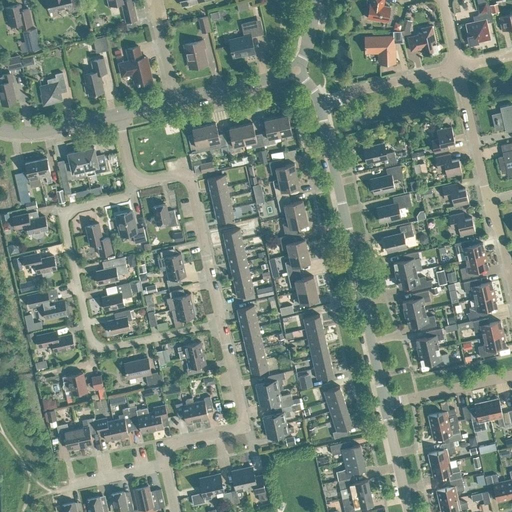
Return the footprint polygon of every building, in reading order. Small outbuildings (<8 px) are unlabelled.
[(46,0),(49,11),(66,7),(68,12),(81,9),(79,0),(46,0)] [(107,0),(109,4),(121,2),(125,21),(137,18),(132,0),(107,0)] [(383,5),(383,0),(370,0),(371,3),(370,2),(367,17),(387,20),(389,6),(383,5)] [(249,8),(247,1),(236,4),(238,11),(249,8)] [(490,11),(491,13),(499,11),(498,5),(505,3),(505,1),(497,3),(497,2),(489,4),(490,11)] [(486,2),(478,4),(479,13),(488,11),(486,2)] [(20,9),(19,3),(6,6),(10,24),(23,21),(24,25),(31,23),(28,7),(20,9)] [(511,10),(509,11),(509,13),(499,15),(502,30),(511,27),(511,10)] [(492,20),(491,13),(490,11),(477,14),(478,20),(466,23),(469,34),(467,35),(469,43),(478,41),(477,40),(489,37),(485,22),(492,20)] [(202,31),(209,29),(206,15),(199,17),(202,31)] [(246,54),(254,52),(250,36),(263,33),(260,18),(254,20),(241,23),(244,35),(230,38),(232,44),(230,45),(233,56),(246,53),(246,54)] [(400,30),(401,35),(410,32),(409,29),(412,20),(404,18),(400,30)] [(395,21),(393,28),(400,29),(402,23),(395,21)] [(435,42),(431,25),(421,27),(421,31),(418,32),(418,34),(407,36),(410,50),(421,47),(422,53),(432,51),(431,51),(437,49),(436,42),(435,42)] [(41,47),(36,27),(23,30),(27,50),(41,47)] [(394,61),(393,42),(403,42),(401,35),(400,30),(392,30),(393,36),(365,37),(365,51),(379,50),(380,62),(394,61)] [(96,52),(108,49),(104,35),(93,38),(96,52)] [(206,63),(202,48),(205,47),(203,39),(184,43),(186,54),(186,55),(187,60),(188,61),(192,60),(194,66),(206,63)] [(142,56),(140,45),(126,48),(129,60),(118,62),(121,75),(132,72),(135,83),(139,82),(141,83),(142,83),(144,82),(146,81),(147,80),(153,78),(147,54),(142,56)] [(9,68),(21,65),(19,55),(6,58),(9,68)] [(34,63),(33,56),(21,59),(23,65),(34,63)] [(96,92),(103,90),(99,73),(106,71),(103,57),(91,60),(93,70),(83,72),(85,81),(83,82),(85,92),(88,91),(88,94),(94,92),(94,93),(96,92)] [(13,80),(11,72),(0,74),(0,98),(1,103),(16,100),(11,80),(13,80)] [(43,104),(53,102),(53,100),(61,98),(59,88),(66,86),(62,72),(55,73),(56,77),(51,78),(52,82),(40,85),(42,93),(40,94),(43,104)] [(501,112),(495,113),(498,127),(504,126),(510,125),(511,130),(511,129),(511,102),(499,106),(501,112)] [(276,116),(280,135),(286,133),(287,139),(293,138),(287,114),(276,116)] [(274,136),(280,135),(276,116),(264,119),(267,131),(261,132),(264,144),(275,142),(274,136)] [(226,140),(224,132),(218,134),(215,122),(204,124),(208,143),(214,142),(215,147),(217,155),(228,152),(226,140)] [(264,144),(261,132),(255,134),(252,122),(241,124),(245,143),(251,141),(252,147),(264,144)] [(202,144),(208,143),(204,124),(192,127),(195,139),(189,140),(192,152),(203,150),(202,144)] [(239,144),(245,143),(241,124),(229,127),(232,139),(226,140),(228,152),(240,150),(239,144)] [(454,141),(451,126),(443,128),(441,126),(439,129),(436,129),(438,138),(431,139),(434,152),(449,149),(447,142),(454,141)] [(511,141),(500,144),(503,155),(498,156),(502,171),(506,170),(507,175),(511,173),(511,141)] [(384,153),(382,142),(373,144),(374,145),(363,148),(366,162),(383,158),(385,164),(396,161),(394,150),(384,153)] [(85,168),(86,174),(87,174),(88,175),(94,174),(95,172),(107,169),(104,155),(96,156),(93,146),(80,149),(85,168)] [(285,157),(296,154),(295,148),(283,151),(285,157)] [(85,176),(86,174),(85,168),(80,149),(67,152),(70,162),(64,164),(67,178),(68,178),(74,177),(76,178),(85,176)] [(413,159),(425,156),(423,150),(411,152),(413,159)] [(451,159),(450,153),(435,156),(438,169),(445,167),(447,176),(462,172),(458,157),(451,159)] [(36,159),(40,176),(45,175),(47,182),(52,181),(50,174),(46,157),(36,159)] [(278,178),(297,174),(294,162),(282,165),(280,158),(268,161),(271,173),(277,172),(278,178)] [(34,178),(40,176),(36,159),(25,161),(29,179),(31,186),(35,185),(34,178)] [(202,171),(215,168),(213,160),(200,163),(202,171)] [(416,174),(426,171),(424,161),(413,164),(416,174)] [(384,192),(393,190),(390,179),(403,176),(400,164),(386,167),(387,174),(370,178),(374,192),(384,190),(384,192)] [(254,175),(253,167),(249,168),(252,183),(257,182),(255,175),(254,175)] [(210,188),(227,185),(224,174),(207,178),(210,188)] [(277,198),(289,195),(287,188),(299,185),(297,174),(278,178),(272,179),(276,194),(270,196),(270,199),(277,198)] [(67,178),(61,180),(64,193),(71,191),(68,178),(67,178)] [(26,201),(31,200),(27,181),(21,182),(26,201)] [(458,189),(456,182),(441,186),(444,198),(451,197),(453,205),(468,202),(465,187),(458,189)] [(212,199),(229,195),(227,185),(210,188),(212,199)] [(423,189),(424,197),(433,195),(431,187),(423,189)] [(59,201),(66,200),(63,188),(56,190),(59,201)] [(257,202),(264,200),(262,192),(255,193),(257,202)] [(391,220),(399,218),(397,208),(411,204),(409,192),(392,196),(394,203),(377,207),(380,221),(391,218),(391,220)] [(215,210),(232,206),(229,195),(212,199),(215,210)] [(286,215),(305,211),(302,199),(290,202),(289,195),(277,198),(279,210),(285,209),(286,215)] [(31,200),(26,201),(27,208),(38,206),(36,199),(31,200)] [(167,211),(165,203),(153,206),(156,215),(151,216),(150,218),(151,222),(153,223),(157,222),(157,223),(164,222),(165,226),(177,223),(174,209),(167,211)] [(232,206),(215,210),(217,221),(234,217),(232,206)] [(42,229),(48,228),(45,215),(39,216),(37,209),(28,212),(12,216),(15,228),(27,225),(28,232),(32,231),(33,234),(37,236),(40,235),(43,232),(42,229)] [(137,227),(133,210),(116,214),(121,235),(133,232),(135,242),(147,239),(143,226),(137,227)] [(9,218),(8,211),(0,212),(0,217),(1,220),(9,218)] [(285,235),(291,234),(292,234),(297,232),(295,225),(308,222),(305,211),(286,215),(288,221),(282,222),(285,235)] [(464,218),(463,211),(448,215),(451,227),(458,226),(460,234),(475,231),(471,216),(464,218)] [(102,238),(98,222),(85,225),(90,244),(97,243),(100,254),(112,252),(108,236),(102,238)] [(398,250),(406,248),(404,237),(413,234),(411,223),(399,226),(401,232),(384,236),(387,250),(397,248),(398,250)] [(225,242),(242,238),(239,228),(223,231),(225,242)] [(183,239),(182,231),(172,233),(173,241),(183,239)] [(289,254),(307,249),(305,238),(293,241),(291,234),(285,235),(279,236),(282,249),(287,247),(289,254)] [(227,253),(244,249),(242,238),(225,242),(227,253)] [(465,258),(485,254),(482,242),(469,245),(467,239),(454,242),(456,252),(463,251),(465,258)] [(166,267),(183,263),(181,252),(175,253),(174,247),(160,250),(161,257),(157,258),(159,267),(165,266),(166,267)] [(230,264),(247,260),(244,249),(227,253),(230,264)] [(287,273),(299,271),(298,264),(310,261),(307,249),(289,254),(290,260),(285,261),(287,273)] [(407,259),(393,262),(396,274),(416,269),(422,268),(419,256),(418,250),(405,253),(407,259)] [(38,258),(37,252),(23,255),(26,267),(35,265),(37,272),(42,271),(43,275),(46,276),(49,275),(52,273),(51,268),(56,267),(54,254),(38,258)] [(274,274),(281,273),(276,254),(270,256),(274,274)] [(485,254),(465,258),(467,266),(460,267),(462,278),(475,275),(474,269),(488,266),(485,254)] [(111,266),(96,270),(99,283),(118,278),(117,273),(128,271),(124,255),(110,259),(109,259),(111,266)] [(22,268),(20,256),(13,257),(16,269),(22,268)] [(232,274),(249,270),(247,260),(230,264),(232,274)] [(183,263),(166,267),(168,278),(166,279),(168,285),(182,282),(180,276),(186,275),(183,263)] [(416,269),(396,274),(399,286),(412,283),(414,289),(432,284),(430,279),(426,280),(424,275),(417,277),(416,269)] [(444,269),(438,270),(441,282),(447,280),(444,269)] [(235,285),(252,281),(249,270),(232,274),(235,285)] [(270,277),(269,270),(261,272),(263,278),(270,277)] [(297,291),(316,286),(313,275),(301,278),(299,271),(287,273),(290,286),(296,284),(297,291)] [(448,281),(455,280),(454,271),(446,272),(448,281)] [(474,297),(494,293),(491,281),(478,284),(476,278),(463,281),(465,292),(472,290),(474,297)] [(35,288),(33,279),(19,282),(21,291),(35,288)] [(105,308),(124,304),(123,297),(132,295),(129,281),(116,284),(117,292),(102,296),(105,308)] [(132,282),(131,283),(133,292),(142,290),(141,286),(140,281),(132,282)] [(252,281),(235,285),(237,296),(254,292),(252,281)] [(148,292),(157,289),(156,283),(146,285),(147,288),(148,292)] [(58,285),(49,287),(52,296),(60,294),(58,285)] [(258,296),(274,293),(272,285),(256,288),(258,296)] [(316,286),(297,291),(298,297),(293,298),(294,303),(318,298),(316,286)] [(171,309),(192,304),(190,292),(184,294),(183,288),(169,291),(170,296),(166,297),(167,302),(170,302),(171,309)] [(405,313),(425,308),(423,301),(430,299),(428,289),(414,292),(416,298),(402,301),(405,313)] [(49,302),(47,291),(36,294),(36,292),(27,294),(29,305),(43,302),(43,303),(46,318),(67,313),(63,298),(49,302)] [(144,294),(147,306),(155,305),(152,292),(144,294)] [(494,293),(474,297),(476,305),(469,307),(470,311),(467,312),(469,317),(484,314),(483,308),(497,305),(494,293)] [(192,304),(171,309),(174,320),(177,319),(195,315),(192,304)] [(239,319),(256,315),(254,304),(237,308),(239,319)] [(281,314),(293,311),(292,304),(279,307),(281,314)] [(110,333),(130,328),(128,319),(132,318),(130,308),(114,312),(115,318),(107,320),(110,333)] [(425,308),(405,313),(408,325),(421,322),(422,328),(436,325),(433,314),(426,316),(425,308)] [(25,312),(28,328),(44,325),(42,318),(35,320),(33,310),(25,312)] [(150,325),(157,324),(154,310),(147,311),(150,325)] [(305,327),(322,324),(319,313),(303,317),(305,327)] [(241,329),(258,326),(256,315),(239,319),(241,329)] [(483,336),(503,332),(500,320),(486,323),(485,317),(472,320),(474,330),(481,329),(483,336)] [(308,337),(324,334),(322,324),(305,327),(308,337)] [(244,340),(261,336),(258,326),(241,329),(244,340)] [(418,351),(438,346),(436,339),(443,337),(441,327),(428,330),(429,336),(416,339),(418,351)] [(71,333),(56,336),(54,330),(36,334),(39,346),(53,343),(55,350),(74,345),(71,333)] [(34,338),(33,331),(26,332),(28,340),(34,338)] [(503,332),(483,336),(484,344),(477,346),(480,356),(493,353),(492,347),(505,344),(503,332)] [(310,347),(326,344),(324,334),(308,337),(310,347)] [(246,351),(263,347),(261,336),(244,340),(246,351)] [(186,356),(203,352),(201,341),(177,346),(180,357),(186,356)] [(312,357),(328,354),(326,344),(310,347),(312,357)] [(438,346),(418,351),(421,363),(435,360),(436,366),(449,363),(447,352),(440,354),(438,346)] [(249,361),(266,358),(263,347),(246,351),(249,361)] [(159,364),(165,363),(162,349),(156,350),(159,364)] [(206,363),(203,352),(186,356),(188,367),(186,367),(188,373),(201,370),(200,364),(206,363)] [(314,368),(331,364),(328,354),(312,357),(314,368)] [(151,372),(147,356),(124,362),(127,378),(145,374),(147,384),(159,381),(157,371),(151,372)] [(266,358),(249,361),(251,372),(268,368),(266,358)] [(37,368),(47,366),(45,359),(35,361),(37,368)] [(331,364),(314,368),(317,378),(333,374),(331,364)] [(87,390),(83,371),(62,376),(63,382),(62,384),(63,387),(64,388),(65,390),(69,389),(70,394),(87,390)] [(258,394),(278,389),(283,388),(282,383),(283,383),(282,378),(285,377),(283,371),(268,375),(269,381),(256,384),(258,394)] [(205,376),(206,382),(217,379),(216,373),(205,376)] [(310,373),(298,376),(300,387),(312,385),(310,373)] [(94,389),(103,387),(101,374),(91,376),(94,389)] [(327,400),(343,395),(339,385),(323,390),(327,400)] [(278,389),(258,394),(260,404),(280,400),(281,406),(293,403),(290,392),(279,395),(278,389)] [(126,392),(111,395),(112,402),(127,399),(126,392)] [(193,401),(197,419),(208,417),(207,411),(213,410),(210,395),(203,397),(204,399),(193,401)] [(330,410),(346,405),(343,395),(327,400),(330,410)] [(52,399),(51,396),(42,398),(44,409),(57,406),(55,398),(52,399)] [(197,419),(193,401),(192,396),(186,397),(185,399),(186,403),(182,404),(181,401),(175,403),(178,417),(184,416),(186,422),(197,419)] [(510,422),(507,410),(501,412),(498,397),(486,400),(490,418),(496,416),(498,425),(510,422)] [(483,419),(490,418),(486,400),(474,403),(477,417),(471,419),(474,430),(485,428),(483,419)] [(92,407),(90,401),(82,403),(84,409),(92,407)] [(148,411),(152,429),(163,427),(161,417),(167,416),(165,403),(153,406),(154,410),(148,411)] [(152,429),(148,411),(147,406),(136,408),(136,405),(128,406),(131,419),(138,418),(141,432),(152,429)] [(333,420),(349,415),(346,405),(330,410),(333,420)] [(464,418),(470,417),(468,405),(461,406),(464,418)] [(125,421),(131,419),(128,406),(122,407),(123,413),(118,414),(119,418),(113,419),(117,437),(128,435),(125,421)] [(48,421),(57,419),(54,408),(46,410),(46,411),(44,411),(46,420),(48,419),(48,421)] [(430,426),(457,419),(456,413),(455,413),(454,408),(428,414),(430,426)] [(265,426),(285,421),(284,416),(290,415),(289,410),(263,416),(265,426)] [(344,427),(352,425),(349,415),(333,420),(336,430),(332,431),(334,437),(346,433),(344,427)] [(117,437),(113,419),(107,420),(106,416),(95,419),(98,433),(104,432),(106,440),(117,437)] [(89,430),(95,429),(92,417),(82,419),(83,426),(68,429),(67,422),(57,424),(60,439),(65,438),(68,448),(92,443),(89,430)] [(457,419),(430,426),(433,438),(448,435),(449,441),(461,438),(458,426),(459,426),(457,419)] [(285,421),(265,426),(268,436),(294,431),(293,426),(287,427),(285,421)] [(286,444),(295,442),(293,435),(285,437),(286,444)] [(466,435),(466,450),(477,450),(477,435),(466,435)] [(343,460),(362,455),(359,443),(346,446),(345,440),(329,444),(331,453),(341,451),(343,460)] [(430,464),(448,460),(447,454),(455,452),(452,440),(449,441),(440,443),(442,449),(428,452),(430,464)] [(481,450),(497,448),(496,441),(480,443),(481,450)] [(337,479),(353,476),(352,470),(365,467),(362,455),(343,460),(345,468),(335,470),(337,479)] [(480,465),(478,455),(472,456),(475,467),(480,465)] [(449,479),(461,476),(458,465),(457,465),(455,458),(448,460),(430,464),(433,476),(447,473),(449,479)] [(242,468),(246,488),(252,486),(253,493),(257,492),(259,500),(267,498),(261,473),(254,474),(252,465),(242,468)] [(241,489),(246,488),(242,468),(232,470),(236,489),(230,491),(233,502),(239,501),(238,496),(242,495),(241,489)] [(233,502),(230,491),(224,492),(220,473),(210,475),(214,495),(219,494),(221,500),(225,499),(226,504),(233,502)] [(508,498),(504,480),(498,481),(496,473),(484,475),(487,487),(493,486),(496,500),(508,498)] [(204,497),(214,495),(210,475),(199,477),(202,491),(191,494),(193,504),(205,501),(204,497)] [(341,497),(370,490),(367,478),(354,481),(353,476),(337,479),(341,497)] [(439,501),(458,496),(457,495),(464,488),(462,483),(461,476),(449,479),(450,485),(436,489),(439,501)] [(148,484),(134,488),(139,508),(152,505),(153,509),(160,507),(159,506),(165,505),(161,487),(149,490),(148,484)] [(123,490),(111,492),(113,502),(111,502),(110,504),(111,509),(113,511),(115,510),(115,511),(123,509),(123,511),(133,511),(132,502),(126,503),(123,490)] [(373,502),(370,490),(341,497),(344,511),(356,511),(361,511),(360,506),(373,502)] [(483,503),(490,502),(487,490),(481,491),(483,503)] [(99,495),(87,498),(90,511),(108,511),(108,508),(102,509),(99,495)] [(458,496),(439,501),(441,511),(444,511),(468,507),(466,501),(458,498),(458,496)] [(76,511),(74,501),(62,503),(64,511),(76,511)]
